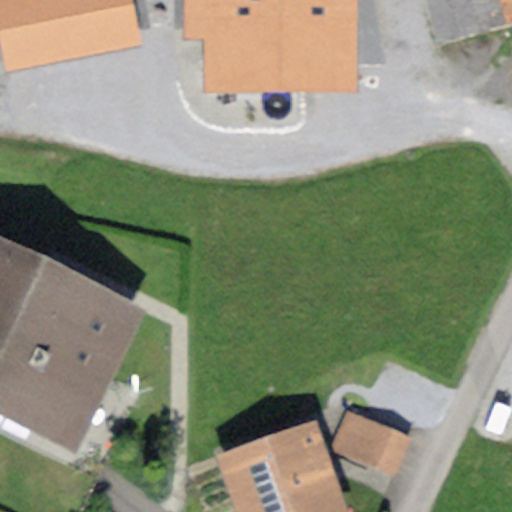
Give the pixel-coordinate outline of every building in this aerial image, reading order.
[(114,0),(5,0),(1,1),(13,65),(123,43),(114,0)] [(335,0),(195,0),(195,29),(227,29),(227,77),(336,77),(335,0)] [(511,0),(433,0),(444,42),(511,24),(511,0)] [(0,396),(68,429),(120,321),(0,263),(0,396)] [(402,441),(360,423),(348,451),(390,469),(402,441)] [(335,511),(310,439),(232,466),(248,511),(335,511)]
